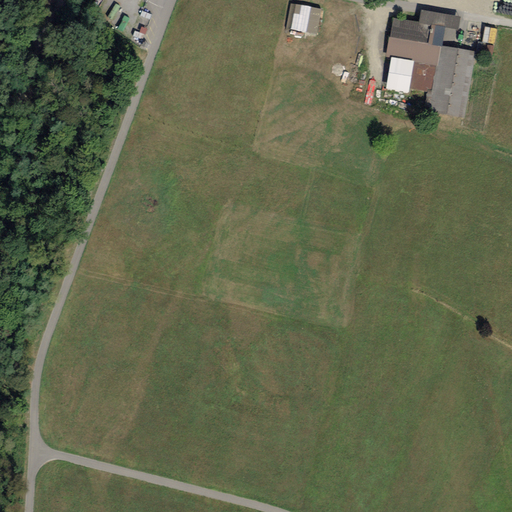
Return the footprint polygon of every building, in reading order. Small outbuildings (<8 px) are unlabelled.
[(321,10),(295,6),(291,31),(316,36),(321,10)] [(421,11),(418,24),(444,30),(457,32),(460,19),(421,11)] [(418,24),(392,19),(385,57),(401,61),(436,67),(440,47),(444,30),(418,24)] [(476,54),(440,47),(436,67),(431,95),(428,114),(464,121),(476,54)] [(436,67),(401,61),(398,81),(410,83),(408,91),(431,95),(436,67)]
